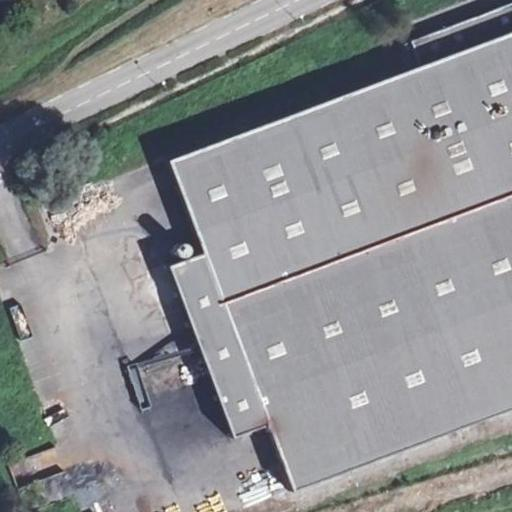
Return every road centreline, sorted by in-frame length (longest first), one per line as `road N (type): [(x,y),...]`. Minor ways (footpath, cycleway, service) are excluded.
road 1 (unclassified): [(0,143),(152,79),(306,0)]
road 2 (unknown): [(0,179),(144,475)]
